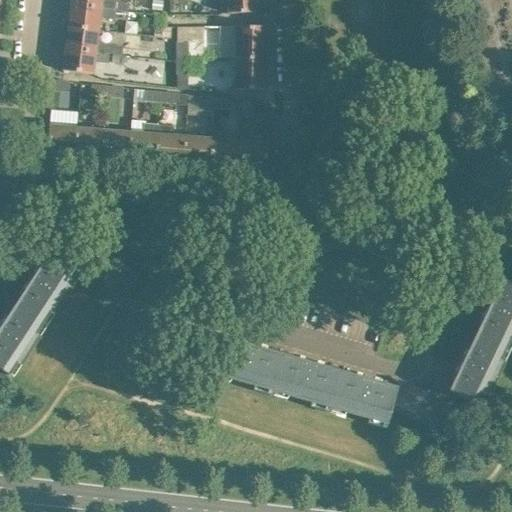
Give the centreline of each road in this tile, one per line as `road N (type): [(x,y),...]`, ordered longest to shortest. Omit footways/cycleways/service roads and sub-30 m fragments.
road 1 (unclassified): [(230,212),(239,325),(405,371),(425,354),(462,232)]
road 2 (residential): [(282,216),(291,0)]
road 3 (unclassified): [(230,212),(25,196)]
road 4 (secondary): [(196,511),(0,488)]
road 5 (residential): [(33,0),(25,196)]
road 6 (unclassified): [(462,232),(282,216)]
